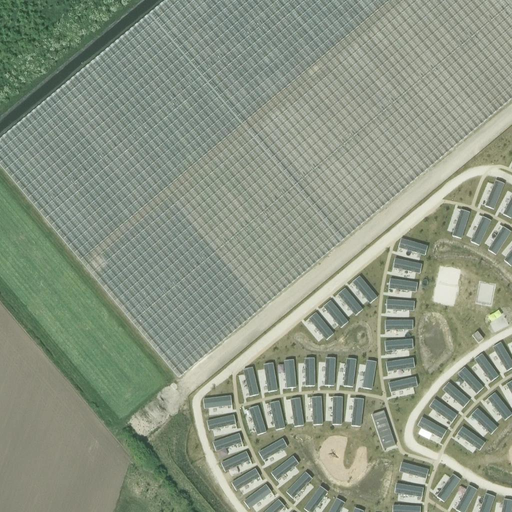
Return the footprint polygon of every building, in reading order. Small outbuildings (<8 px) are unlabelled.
[(511,0),(167,0),(0,140),(0,166),(178,379),(511,98),(511,0)] [(509,184),(493,178),(485,177),(480,192),(501,200),(509,184)] [(511,205),(511,186),(509,184),(501,200),(511,205)] [(480,192),(474,208),(493,216),(501,200),(480,192)] [(511,205),(501,200),(493,216),(510,225),(511,221),(511,205)] [(468,227),(474,211),(453,205),(448,221),(468,227)] [(487,235),(495,220),(474,211),(468,227),(487,235)] [(506,246),(511,238),(511,229),(495,220),(487,235),(506,246)] [(448,221),(442,237),(447,238),(462,242),(468,227),(448,221)] [(468,227),(462,242),(479,250),(487,235),(468,227)] [(487,235),(479,250),(496,259),(506,246),(487,235)] [(395,244),(391,257),(424,265),(430,244),(403,237),(395,244)] [(511,250),(506,246),(496,259),(511,271),(511,270),(511,250)] [(391,257),(386,278),(420,283),(424,265),(391,257)] [(360,273),(344,286),(366,311),(379,300),(380,296),(360,273)] [(386,278),(382,299),(417,302),(420,283),(386,278)] [(344,286),(330,298),(351,323),(366,311),(344,286)] [(329,299),(315,310),(337,336),(351,323),(330,298),(329,299)] [(382,299),(380,320),(415,320),(417,302),(382,299)] [(314,311),(299,323),(318,345),(327,344),(337,336),(315,310),(314,311)] [(380,320),(380,342),(415,339),(415,320),(380,320)] [(473,337),(478,344),(483,340),(477,333),(473,337)] [(511,334),(511,335),(503,339),(511,359),(511,334)] [(415,339),(380,342),(381,362),(417,358),(415,339)] [(484,350),(483,351),(502,381),(505,378),(511,374),(511,359),(503,339),(502,340),(493,345),(484,350)] [(466,363),(465,364),(487,391),(491,389),(498,383),(502,381),(483,351),(475,357),(466,363)] [(296,357),(274,360),(279,396),(297,393),(296,357)] [(317,357),(296,357),(297,393),(316,391),(317,357)] [(317,357),(316,391),(335,391),(338,357),(317,357)] [(338,357),(335,391),(353,393),(358,360),(338,357)] [(417,358),(381,362),(384,383),(421,376),(417,358)] [(274,360),(255,364),(260,400),(279,396),(274,360)] [(358,360),(353,393),(382,397),(378,362),(359,360),(358,360)] [(255,364),(236,375),(239,406),(260,400),(255,364)] [(451,377),(449,379),(473,404),(477,401),(483,394),(487,391),(465,364),(458,370),(451,377)] [(201,403),(201,407),(203,419),(237,414),(233,375),(206,397),(201,403)] [(421,376),(384,383),(385,394),(388,405),(421,398),(423,387),(421,376)] [(511,377),(504,383),(496,388),(511,413),(511,377)] [(436,393),(434,397),(461,418),(464,414),(470,407),(473,404),(449,379),(443,385),(436,393)] [(484,398),(477,405),(502,430),(508,424),(511,420),(511,413),(496,388),(494,390),(484,398)] [(303,395),(302,396),(305,431),(306,431),(325,430),(325,394),(323,394),(303,395)] [(325,394),(325,430),(343,431),(344,395),(325,394)] [(344,395),(343,431),(366,434),(369,398),(344,395)] [(302,396),(280,398),(287,433),(305,431),(302,396)] [(424,410),(421,415),(450,433),(453,429),(459,421),(461,418),(434,397),(430,401),(424,410)] [(280,398),(259,403),(268,436),(287,433),(280,398)] [(259,403),(240,409),(249,443),(268,436),(259,403)] [(467,415),(460,424),(489,444),(494,438),(501,431),(502,430),(477,405),(476,406),(467,415)] [(398,453),(384,412),(372,416),(386,457),(398,453)] [(237,414),(203,419),(203,421),(208,442),(242,433),(237,414)] [(413,428),(412,434),(414,443),(419,447),(440,453),(444,444),(448,436),(450,433),(421,415),(418,419),(413,428)] [(453,435),(447,446),(478,462),(482,454),(488,446),(489,444),(460,424),(460,425),(453,435)] [(242,433),(208,442),(216,462),(249,451),(242,433)] [(268,436),(249,443),(265,473),(295,453),(287,433),(268,436)] [(249,451),(216,462),(227,484),(258,467),(249,451)] [(295,453),(265,473),(279,492),(305,470),(295,453)] [(403,456),(395,481),(428,489),(434,465),(403,456)] [(432,484),(429,497),(434,502),(440,506),(445,509),(463,479),(462,479),(457,475),(453,472),(449,468),(441,463),(439,462),(437,468),(432,484)] [(258,467),(227,484),(239,503),(269,484),(258,467)] [(305,470),(279,492),(297,510),(318,485),(305,470)] [(463,479),(445,509),(446,510),(449,511),(469,511),(480,489),(476,487),(471,485),(467,482),(463,479)] [(395,481),(392,503),(425,507),(428,489),(395,481)] [(269,484),(239,503),(246,511),(262,511),(281,498),(269,484)] [(318,485),(297,510),(299,511),(325,511),(335,497),(318,485)] [(480,489),(469,511),(492,511),(497,495),(491,494),(486,492),(481,490),(480,489)] [(497,495),(492,511),(511,511),(511,498),(507,498),(502,497),(497,495)] [(335,497),(325,511),(350,511),(353,507),(335,497)] [(281,498),(262,511),(292,511),(294,511),(281,498)] [(427,511),(442,511),(429,501),(427,511)] [(390,511),(424,511),(425,507),(392,503),(390,511)]
